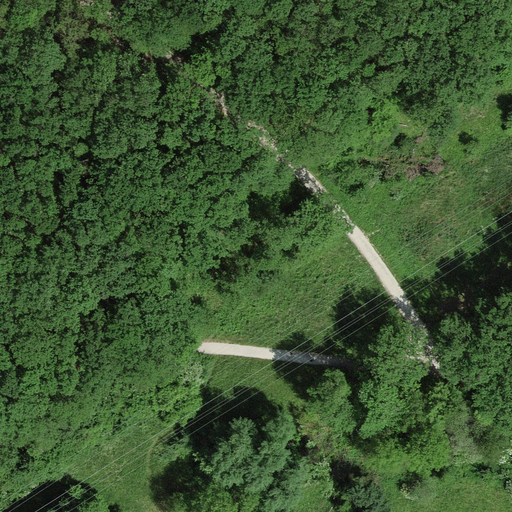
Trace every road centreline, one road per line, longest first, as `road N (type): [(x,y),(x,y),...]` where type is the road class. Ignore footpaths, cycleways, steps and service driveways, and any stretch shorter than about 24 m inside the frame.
road 1 (track): [(511,394),(453,373),(201,348),(0,413)]
road 2 (track): [(453,373),(368,244),(317,184),(90,0)]
